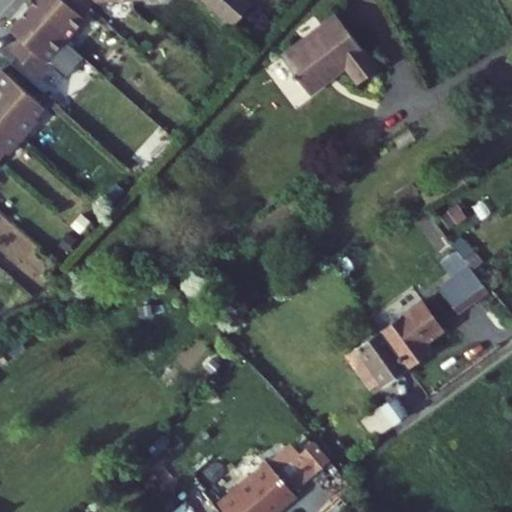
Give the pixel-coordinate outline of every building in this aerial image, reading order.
[(199,0),(235,31),(254,9),(244,0),(60,0),(59,1),(57,0),(48,0),(13,41),(25,51),(14,63),(40,85),(90,29),(86,25),(99,10),(162,6),(161,0),(199,0)] [(381,93),(351,30),(289,61),(309,104),(349,85),(358,104),(381,93)] [(40,126),(49,116),(8,78),(0,86),(0,90),(11,100),(0,112),(0,170),(11,159),(15,163),(44,131),(40,126)] [(469,172),(436,191),(444,204),(476,185),(469,172)] [(490,299),(472,272),(439,294),(457,321),(490,299)] [(408,376),(432,358),(427,351),(444,339),(425,311),(383,340),(408,376)] [(380,389),(383,394),(408,376),(383,340),(349,363),(370,395),(380,389)] [(247,385),(219,399),(226,414),(254,400),(247,385)] [(361,426),(376,446),(393,433),(409,422),(394,402),(361,426)] [(317,484),(332,471),(315,452),(300,465),(317,484)] [(295,503),(317,484),(300,465),(294,458),(273,477),(295,503)] [(273,477),(269,473),(224,511),(291,511),(298,506),(295,503),(273,477)]
